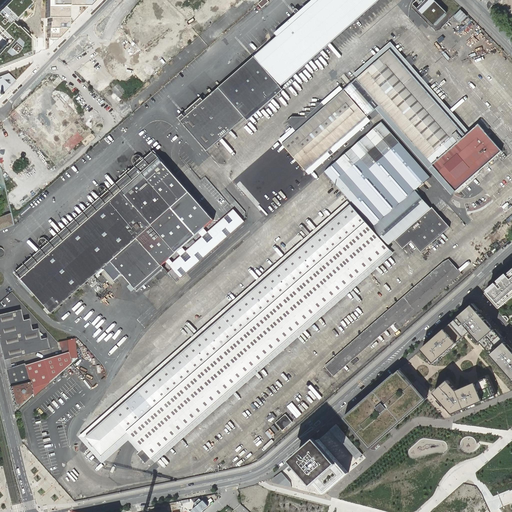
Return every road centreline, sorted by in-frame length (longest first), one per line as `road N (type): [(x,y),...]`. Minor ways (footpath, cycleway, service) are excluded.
road 1 (unknown): [(116,483),(141,433),(344,258)]
road 2 (secondary): [(469,288),(265,467),(230,479)]
road 3 (residential): [(0,386),(31,511)]
road 4 (unknown): [(0,117),(105,124),(123,109)]
road 5 (secondary): [(230,479),(104,505)]
road 6 (residential): [(85,26),(0,111)]
